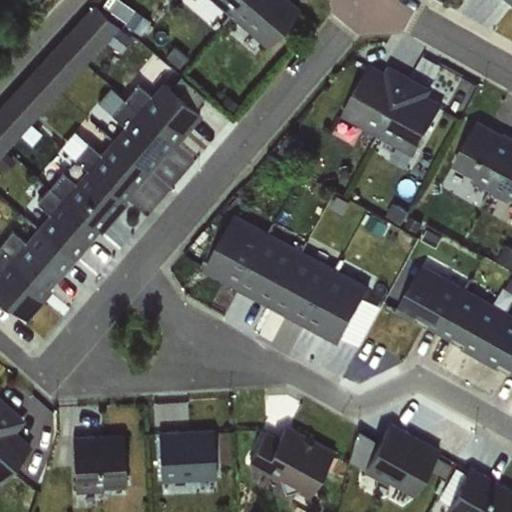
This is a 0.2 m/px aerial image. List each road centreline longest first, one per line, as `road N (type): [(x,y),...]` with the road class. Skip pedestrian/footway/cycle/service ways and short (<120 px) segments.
road 1 (residential): [(129,294),(373,0)]
road 2 (residential): [(511,430),(459,392),(432,386),(367,406),(293,372),(175,355)]
road 3 (residential): [(129,294),(109,304),(96,328),(100,356),(113,370),(142,377),(175,355)]
road 4 (residential): [(375,0),(511,73)]
